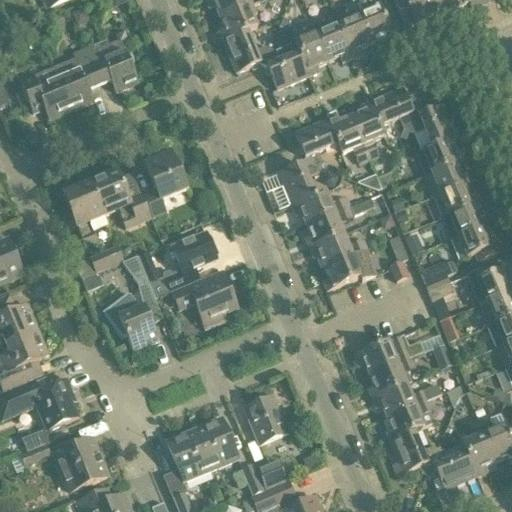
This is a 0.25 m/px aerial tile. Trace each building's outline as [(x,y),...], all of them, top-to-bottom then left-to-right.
[(45,0),(50,12),(80,0),(79,0),(45,0)] [(248,0),(212,0),(205,3),(209,13),(214,10),(219,21),(252,7),(248,0)] [(391,0),(392,1),(406,34),(426,26),(428,31),(438,27),(427,0),(391,0)] [(427,0),(438,27),(447,23),(445,17),(457,12),(452,0),(427,0)] [(452,0),(457,12),(468,8),(471,13),(481,9),(476,0),(452,0)] [(476,0),(481,9),(490,5),(487,0),(476,0)] [(362,2),(352,6),(370,49),(382,44),(384,50),(394,46),(378,9),(367,13),(362,2)] [(348,25),(337,30),(352,63),(361,59),(359,54),(370,49),(352,6),(342,10),(348,25)] [(224,33),(218,36),(222,45),(247,35),(247,36),(257,32),(252,20),(256,18),(252,7),(219,21),(224,33)] [(320,19),(310,24),(328,67),(339,62),(342,67),(352,63),(337,30),(326,34),(320,19)] [(306,43),(294,48),(299,58),(300,57),(310,81),(319,77),(317,72),(328,67),(310,24),(300,28),(306,43)] [(247,35),(222,45),(236,78),(260,68),(264,69),(270,53),(265,50),(255,55),(247,36),(247,35)] [(94,47),(83,51),(100,92),(111,88),(115,97),(138,88),(120,44),(96,54),(94,47)] [(270,53),(264,69),(266,71),(277,95),(310,81),(300,57),(299,58),(294,48),(276,56),(275,55),(270,53)] [(74,63),(53,72),(71,115),(93,106),(89,96),(100,92),(83,51),(71,56),(74,63)] [(53,72),(19,86),(32,118),(43,113),(48,125),(71,115),(53,72)] [(402,93),(370,106),(380,130),(399,122),(403,133),(408,135),(415,118),(412,117),(402,93)] [(362,116),(351,121),(369,164),(378,160),(372,145),(384,140),(380,130),(370,106),(360,110),(362,116)] [(415,118),(408,135),(413,137),(424,132),(431,151),(432,152),(450,144),(456,142),(443,110),(419,120),(415,118)] [(337,120),(327,124),(338,148),(337,149),(341,159),(353,154),(359,169),(369,164),(351,121),(339,126),(337,120)] [(327,124),(295,138),(305,162),(303,165),(321,172),(323,167),(318,156),(337,149),(338,148),(327,124)] [(431,151),(416,157),(425,180),(475,159),(471,149),(455,156),(450,144),(432,152),(431,151)] [(155,194),(142,199),(152,221),(164,216),(160,205),(186,194),(169,154),(143,164),(155,194)] [(475,159),(425,180),(434,201),(468,186),(463,174),(478,168),(475,159)] [(302,168),(278,178),(292,211),(316,201),(315,200),(308,181),(319,176),(321,172),(303,165),(302,168)] [(115,176),(90,186),(104,220),(117,214),(124,233),(150,222),(140,198),(127,204),(115,176)] [(338,181),(328,177),(325,182),(327,188),(334,191),(338,181)] [(378,195),(382,194),(377,183),(375,179),(357,187),(378,195)] [(90,186),(62,198),(83,250),(96,244),(88,226),(104,220),(90,186)] [(468,186),(434,201),(443,222),(492,201),(488,191),(473,198),(468,186)] [(316,201),(292,211),(296,221),(302,218),(306,230),(349,212),(345,202),(330,208),(325,196),(315,200),(316,201)] [(492,201),(443,222),(451,243),(485,228),(480,216),(496,210),(492,201)] [(403,212),(399,202),(390,206),(395,216),(403,212)] [(311,241),(305,244),(310,253),(343,239),(339,228),(353,222),(353,220),(361,217),(357,208),(349,212),(306,230),(311,241)] [(406,224),(402,214),(394,217),(399,227),(406,224)] [(485,228),(451,243),(460,264),(474,258),(477,266),(502,255),(495,238),(490,240),(485,228)] [(164,280),(163,280),(147,287),(154,302),(169,296),(198,284),(193,273),(215,264),(204,238),(171,252),(180,274),(173,276),(172,275),(170,275),(169,275),(167,276),(166,276),(165,277),(164,279),(164,280)] [(343,239),(310,253),(314,263),(319,260),(324,272),(367,254),(363,244),(348,250),(343,239)] [(0,288),(22,279),(7,243),(0,245),(0,288)] [(162,246),(153,250),(160,265),(169,261),(162,246)] [(116,250),(88,262),(95,276),(122,265),(116,250)] [(329,283),(323,285),(327,295),(360,282),(362,285),(376,280),(370,265),(371,264),(367,254),(324,272),(329,283)] [(128,299),(104,316),(122,341),(125,340),(131,356),(158,345),(148,320),(159,315),(154,302),(147,287),(137,261),(117,270),(133,288),(142,310),(138,312),(128,299)] [(452,264),(420,278),(424,289),(446,280),(447,283),(458,278),(452,264)] [(400,265),(389,269),(396,286),(407,281),(400,265)] [(485,272),(467,280),(479,309),(511,295),(511,292),(508,283),(511,280),(511,276),(510,270),(488,279),(485,272)] [(198,284),(169,296),(177,315),(194,308),(204,333),(221,326),(219,319),(235,313),(224,286),(215,290),(211,279),(198,284)] [(449,286),(427,295),(431,306),(453,297),(449,286)] [(511,295),(479,309),(488,330),(511,319),(511,295)] [(11,299),(0,303),(0,350),(36,335),(25,309),(17,312),(11,299)] [(511,319),(488,330),(496,351),(511,344),(511,319)] [(0,367),(2,371),(0,371),(0,392),(2,397),(31,385),(35,383),(29,368),(47,361),(36,335),(0,350),(0,367)] [(403,340),(354,361),(359,371),(364,369),(369,380),(424,357),(420,347),(408,352),(403,340)] [(511,344),(496,351),(505,372),(511,369),(511,344)] [(373,391),(368,394),(372,403),(406,389),(402,378),(428,367),(424,357),(369,380),(373,391)] [(31,385),(2,397),(12,421),(35,411),(45,435),(77,422),(67,397),(70,396),(65,383),(36,396),(31,385)] [(406,389),(372,403),(376,413),(381,410),(386,422),(429,404),(430,404),(441,399),(437,389),(411,400),(406,389)] [(459,391),(446,397),(453,415),(461,396),(459,391)] [(272,401),(243,413),(258,450),(287,437),(272,401)] [(391,434),(386,436),(390,445),(414,435),(414,436),(436,427),(431,415),(434,414),(430,404),(429,404),(386,422),(391,434)] [(487,418),(477,423),(495,466),(507,461),(509,467),(511,465),(511,446),(509,439),(509,438),(505,428),(494,433),(487,418)] [(221,423),(193,434),(210,474),(237,463),(221,423)] [(473,442),(463,446),(477,480),(486,477),(484,471),(495,466),(477,423),(467,427),(473,442)] [(193,434),(165,446),(182,486),(210,474),(193,434)] [(414,435),(390,445),(403,478),(428,468),(430,469),(438,452),(433,450),(422,455),(414,436),(414,435)] [(91,444),(54,459),(69,496),(106,481),(91,444)] [(438,452),(430,469),(434,470),(444,494),(477,480),(463,446),(442,454),(438,452)] [(45,449),(19,460),(24,471),(49,460),(45,449)] [(276,464),(255,472),(264,493),(285,485),(276,464)] [(252,469),(240,474),(251,500),(263,495),(252,469)] [(288,486),(250,502),(254,511),(318,511),(314,501),(297,509),(288,486)] [(105,494),(75,506),(77,511),(127,511),(122,500),(110,505),(105,494)] [(190,511),(184,497),(172,502),(176,511),(190,511)]
